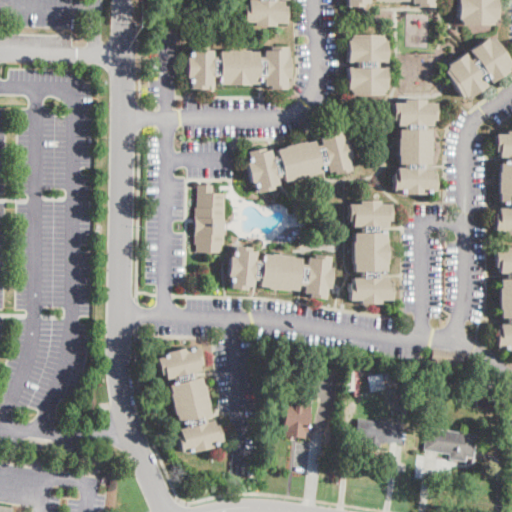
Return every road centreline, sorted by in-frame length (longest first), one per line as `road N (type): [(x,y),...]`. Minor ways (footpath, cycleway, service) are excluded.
road 1 (tertiary): [(165,511),(118,382),(123,0)]
road 2 (residential): [(118,316),(252,317),(467,344),(511,374)]
road 3 (residential): [(121,117),(295,110),(316,83),(314,0)]
road 4 (residential): [(511,88),(466,134),(466,286),(453,342)]
